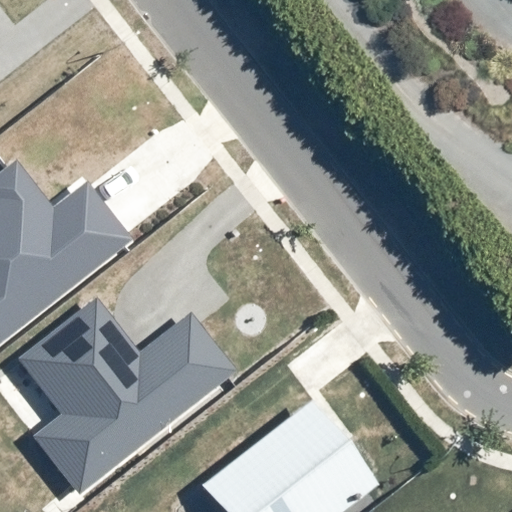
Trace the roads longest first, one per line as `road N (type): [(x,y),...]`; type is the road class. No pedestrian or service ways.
road 1 (residential): [(511,401),(455,363),(164,0)]
road 2 (unknown): [(511,158),(356,0)]
